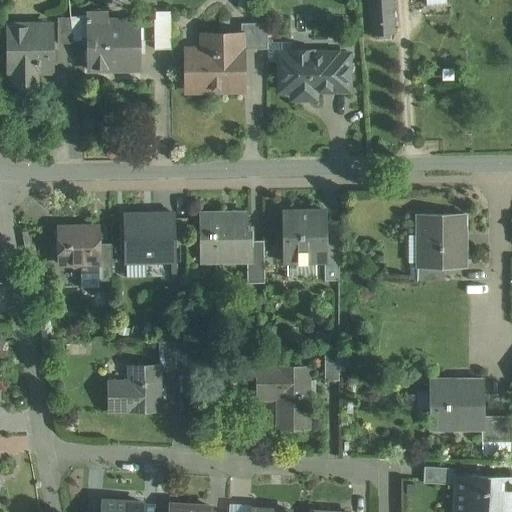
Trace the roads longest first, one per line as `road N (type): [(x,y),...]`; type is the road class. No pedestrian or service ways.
road 1 (residential): [(502,169),(0,178)]
road 2 (residential): [(49,458),(401,468),(402,511)]
road 3 (residential): [(0,223),(49,458)]
road 4 (residential): [(502,169),(501,362)]
